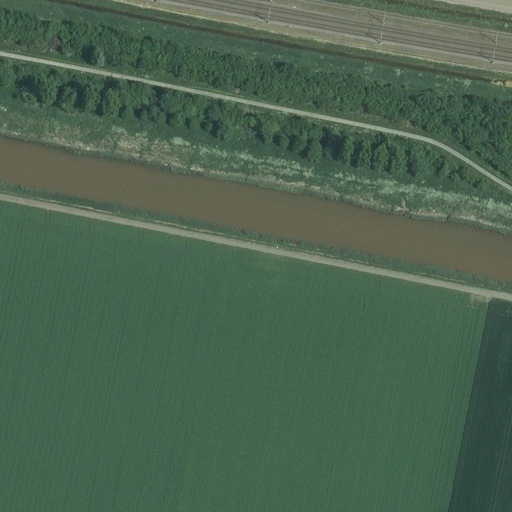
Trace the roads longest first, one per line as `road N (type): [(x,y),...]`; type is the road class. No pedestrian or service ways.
road 1 (track): [(511,73),(108,0)]
road 2 (track): [(511,37),(297,0)]
